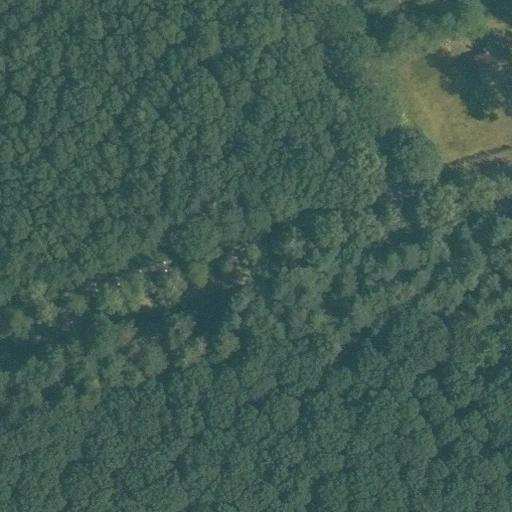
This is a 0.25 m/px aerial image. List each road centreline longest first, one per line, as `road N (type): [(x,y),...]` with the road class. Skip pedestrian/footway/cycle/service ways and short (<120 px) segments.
road 1 (unclassified): [(0,316),(412,202)]
road 2 (unclassified): [(412,202),(291,0)]
